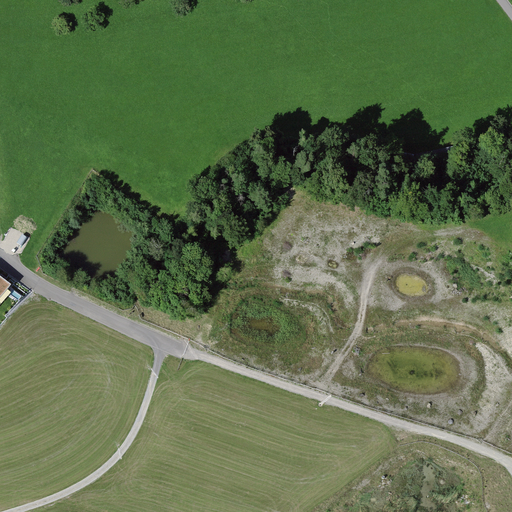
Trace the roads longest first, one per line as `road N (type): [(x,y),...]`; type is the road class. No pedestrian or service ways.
road 1 (track): [(511,467),(178,348)]
road 2 (track): [(162,342),(125,449),(76,487),(16,511)]
road 3 (residential): [(178,348),(91,311),(0,255)]
